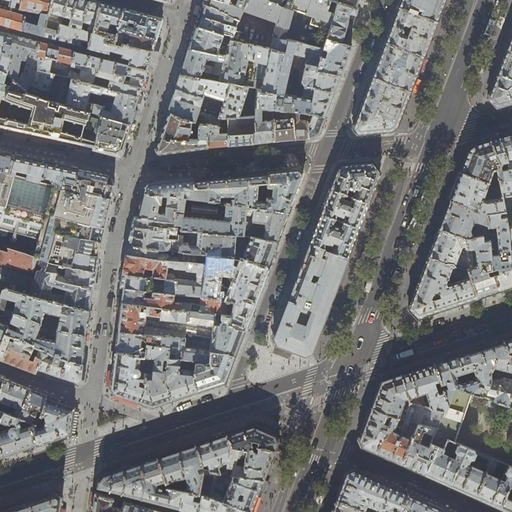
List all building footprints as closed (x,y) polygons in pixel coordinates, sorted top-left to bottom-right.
[(0,0),(0,24),(7,26),(22,30),(27,10),(19,8),(21,0),(0,0)] [(21,0),(19,8),(27,10),(22,30),(30,32),(43,36),(47,20),(52,0),(21,0)] [(88,0),(52,0),(47,20),(43,36),(63,42),(86,48),(91,32),(93,32),(99,3),(88,0)] [(203,0),(202,3),(236,20),(241,10),(275,22),(268,49),(284,51),(288,40),(284,39),(293,11),(311,17),(310,24),(328,30),(333,13),(326,10),(330,0),(329,0),(293,0),(290,8),(279,5),(264,0),(241,0),(242,0),(241,0),(237,0),(235,6),(218,0),(203,0)] [(281,0),(279,5),(290,8),(293,0),(281,0)] [(329,0),(330,0),(337,2),(333,13),(328,30),(326,38),(340,43),(345,44),(350,28),(352,23),(355,15),(357,8),(355,8),(357,0),(329,0)] [(400,0),(391,25),(385,42),(423,57),(428,43),(442,5),(444,0),(400,0)] [(118,28),(124,8),(110,5),(100,2),(99,3),(93,32),(106,35),(104,41),(114,45),(118,28)] [(200,9),(198,16),(234,28),(236,20),(202,3),(200,9)] [(141,13),(124,8),(118,28),(156,38),(159,27),(162,20),(161,18),(141,13)] [(197,20),(195,26),(221,35),(221,36),(229,39),(234,28),(198,16),(197,20)] [(191,37),(187,48),(224,55),(230,39),(229,39),(221,36),(221,35),(195,26),(191,37)] [(154,45),(156,38),(118,28),(114,45),(121,46),(121,43),(131,45),(152,50),(154,45)] [(0,70),(5,72),(14,35),(0,31),(0,70)] [(150,58),(152,50),(131,45),(121,43),(121,46),(114,45),(104,41),(106,35),(93,32),(91,32),(86,48),(103,52),(108,53),(109,51),(118,54),(118,56),(129,59),(128,61),(128,64),(146,69),(147,66),(150,58)] [(37,54),(36,54),(39,41),(26,38),(14,35),(5,72),(11,77),(12,78),(25,92),(37,69),(37,54)] [(351,46),(345,44),(340,43),(326,38),(323,48),(316,70),(340,76),(343,68),(351,46)] [(224,55),(187,48),(185,57),(181,69),(179,75),(199,79),(201,72),(219,75),(217,82),(242,86),(243,79),(250,80),(252,68),(250,65),(246,64),(247,59),(251,60),(256,67),(257,62),(253,61),(257,47),(230,39),(224,55)] [(292,111),(306,112),(325,117),(332,97),(340,76),(316,70),(323,48),(288,40),(284,51),(268,49),(257,47),(253,61),(257,62),(256,67),(253,80),(254,81),(253,87),(253,88),(256,88),(256,89),(274,92),(273,109),(292,111)] [(36,54),(37,54),(71,62),(71,61),(73,50),(61,47),(39,41),(36,54)] [(379,59),(372,77),(410,92),(410,91),(415,78),(417,72),(423,57),(385,42),(379,59)] [(145,73),(146,69),(128,64),(114,60),(86,53),(73,50),(71,61),(112,71),(113,70),(144,78),(145,73)] [(488,98),(497,107),(511,102),(511,51),(506,50),(497,73),(488,98)] [(142,84),(144,78),(113,70),(112,71),(71,61),(71,62),(37,54),(37,69),(53,73),(93,84),(96,74),(100,74),(100,77),(105,78),(106,77),(107,76),(110,77),(107,87),(138,96),(139,96),(140,91),(142,84)] [(92,150),(93,150),(94,150),(119,157),(121,156),(124,146),(125,142),(128,134),(131,122),(105,114),(89,110),(87,110),(65,105),(46,99),(53,73),(37,69),(25,92),(12,78),(10,85),(8,85),(3,83),(5,76),(11,77),(5,72),(0,70),(0,126),(19,131),(82,145),(93,147),(92,150)] [(133,115),(135,110),(134,109),(136,102),(138,96),(107,87),(93,84),(53,73),(46,99),(65,105),(87,110),(89,110),(105,114),(131,122),(133,115)] [(217,82),(199,79),(179,75),(173,93),(168,110),(173,114),(192,121),(209,124),(219,125),(218,121),(221,118),(226,117),(238,116),(245,93),(252,95),(253,88),(253,87),(242,86),(217,82)] [(391,131),(397,126),(403,111),(407,99),(410,92),(372,77),(364,98),(352,128),(357,134),(370,133),(391,131)] [(421,81),(415,78),(410,91),(417,94),(421,81)] [(260,143),(272,142),(273,109),(274,92),(256,89),(254,115),(255,132),(251,132),(251,144),(260,143)] [(281,141),(294,140),(292,111),(273,109),(272,142),(281,141)] [(155,150),(155,152),(158,154),(185,150),(206,148),(206,134),(207,134),(209,124),(192,121),(173,114),(168,110),(161,132),(155,150)] [(301,139),(308,139),(306,112),(292,111),(294,140),(301,139)] [(312,138),(318,133),(323,121),(325,117),(306,112),(308,139),(312,138)] [(254,115),(238,116),(226,117),(226,133),(251,132),(255,132),(254,115)] [(223,146),(227,146),(226,133),(219,134),(219,125),(209,124),(207,134),(206,134),(206,148),(212,147),(223,146)] [(242,144),(251,144),(251,132),(226,133),(227,146),(242,144)] [(511,133),(499,138),(507,159),(509,168),(511,167),(511,133)] [(511,167),(509,168),(507,159),(499,138),(494,139),(490,140),(498,162),(497,163),(499,181),(502,197),(511,195),(511,167)] [(498,162),(490,140),(479,144),(473,145),(468,151),(462,167),(460,172),(490,183),(499,181),(497,163),(498,162)] [(0,152),(0,171),(9,174),(13,155),(0,152)] [(28,158),(13,155),(9,174),(42,182),(47,162),(28,158)] [(58,165),(47,162),(42,182),(44,183),(46,178),(52,179),(51,184),(78,193),(82,178),(77,177),(79,169),(58,165)] [(333,178),(329,189),(368,203),(375,185),(379,173),(372,163),(357,164),(343,165),(337,170),(333,178)] [(96,173),(79,169),(77,177),(82,178),(113,186),(114,182),(112,179),(110,176),(96,173)] [(283,171),(268,172),(267,183),(266,197),(261,197),(260,201),(257,200),(258,183),(249,183),(247,203),(252,203),(252,208),(288,213),(295,195),(302,175),(298,169),(283,171)] [(108,208),(110,199),(78,193),(51,184),(44,183),(42,182),(9,174),(0,171),(0,213),(49,228),(53,214),(103,227),(105,220),(108,208)] [(224,176),(192,179),(193,188),(207,189),(208,200),(246,204),(247,203),(249,183),(258,183),(267,183),(268,172),(234,176),(233,175),(232,175),(231,176),(228,176),(226,176),(225,176),(224,176)] [(449,200),(486,214),(504,211),(502,197),(499,181),(490,183),(460,172),(458,177),(449,200)] [(112,192),(113,186),(82,178),(78,193),(110,199),(112,192)] [(145,190),(144,193),(160,195),(161,195),(181,197),(183,187),(193,188),(192,179),(169,181),(153,183),(150,184),(147,187),(145,190)] [(143,196),(142,201),(175,205),(174,219),(175,220),(173,229),(189,231),(201,232),(201,233),(244,235),(245,229),(248,229),(249,225),(251,225),(252,223),(251,222),(251,221),(265,223),(265,227),(253,226),(253,234),(252,236),(277,241),(283,227),(288,213),(252,208),(246,208),(246,204),(208,200),(207,189),(193,188),(183,187),(181,197),(161,195),(160,195),(144,193),(143,196)] [(325,201),(320,213),(358,228),(363,215),(368,203),(329,189),(325,201)] [(444,214),(438,228),(465,238),(488,235),(486,214),(449,200),(444,214)] [(142,202),(139,217),(174,219),(175,205),(142,201),(142,202)] [(486,214),(488,235),(465,238),(465,245),(466,252),(467,269),(468,272),(476,298),(495,292),(511,285),(511,268),(510,262),(510,254),(509,241),(508,227),(507,227),(504,211),(486,214)] [(99,248),(100,241),(49,228),(0,213),(0,228),(97,256),(99,248)] [(314,228),(309,243),(347,257),(353,242),(358,228),(320,213),(314,228)] [(102,234),(103,227),(53,214),(49,228),(100,241),(102,234)] [(134,218),(131,226),(166,230),(173,231),(173,229),(175,220),(174,219),(139,217),(134,217),(134,218)] [(130,230),(127,244),(157,249),(178,250),(206,253),(240,256),(242,258),(249,241),(245,240),(247,235),(244,235),(201,233),(201,232),(189,231),(188,242),(181,242),(180,242),(163,240),(166,230),(131,226),(130,230)] [(96,263),(97,256),(0,228),(0,245),(47,260),(95,272),(96,263)] [(465,245),(465,238),(438,228),(434,241),(428,257),(458,268),(467,272),(468,272),(467,269),(466,252),(464,252),(463,253),(463,254),(458,252),(460,246),(465,245)] [(275,249),(277,241),(252,236),(251,236),(249,241),(242,258),(267,268),(275,249)] [(304,355),(311,352),(319,332),(337,285),(347,257),(309,243),(298,271),(280,318),(273,337),(276,345),(304,355)] [(126,251),(126,253),(157,259),(190,261),(206,264),(206,253),(178,250),(178,257),(169,256),(168,255),(166,253),(156,252),(157,249),(127,244),(126,251)] [(90,298),(91,287),(53,279),(55,273),(44,269),(47,260),(0,245),(0,294),(1,290),(3,290),(5,288),(46,299),(88,310),(90,298)] [(124,263),(122,273),(174,279),(174,274),(169,272),(166,272),(166,268),(171,268),(173,266),(184,267),(185,269),(196,271),(195,274),(197,275),(196,280),(176,278),(176,279),(174,293),(201,295),(202,295),(205,275),(206,264),(190,261),(157,259),(126,253),(124,263)] [(257,294),(267,268),(242,258),(240,256),(206,253),(206,264),(205,275),(202,295),(216,298),(219,272),(229,272),(236,275),(226,300),(233,301),(231,315),(230,324),(244,330),(257,294)] [(455,274),(458,268),(428,257),(419,279),(408,309),(417,318),(476,298),(468,272),(467,272),(464,279),(447,285),(447,284),(446,283),(445,282),(448,275),(451,276),(455,274)] [(95,279),(95,272),(47,260),(44,269),(55,273),(53,279),(91,287),(94,288),(95,279)] [(120,287),(123,287),(153,291),(173,293),(174,293),(176,279),(174,279),(122,273),(120,285),(120,287)] [(122,300),(121,302),(158,306),(162,307),(187,310),(214,313),(221,313),(231,315),(233,301),(226,300),(216,298),(202,295),(201,295),(199,303),(172,301),(173,293),(153,291),(123,287),(122,300)] [(65,359),(81,363),(83,348),(87,323),(88,310),(46,299),(5,288),(3,290),(1,290),(0,294),(0,307),(14,312),(5,333),(10,335),(33,345),(39,348),(65,359)] [(157,311),(158,306),(121,302),(119,318),(118,331),(143,334),(144,325),(145,319),(160,322),(161,312),(157,311)] [(0,359),(0,360),(6,344),(10,335),(5,333),(14,312),(0,307),(0,309),(2,310),(3,311),(4,313),(5,315),(4,316),(0,314),(0,359)] [(161,312),(160,322),(185,324),(187,310),(162,307),(161,312)] [(187,310),(185,324),(212,327),(213,321),(214,313),(187,310)] [(211,338),(210,350),(223,351),(234,356),(237,349),(238,347),(237,347),(239,343),(241,339),(241,337),(244,330),(230,324),(231,315),(221,313),(219,322),(213,321),(212,327),(212,330),(212,333),(211,338)] [(145,319),(144,325),(185,333),(211,338),(212,333),(212,327),(185,324),(160,322),(145,319)] [(185,333),(144,325),(143,334),(170,337),(184,338),(185,333)] [(117,333),(115,351),(138,355),(144,356),(146,344),(169,347),(170,337),(143,334),(118,331),(117,333)] [(184,338),(183,347),(210,350),(211,338),(185,333),(184,338)] [(10,335),(6,344),(30,355),(33,345),(10,335)] [(184,338),(170,337),(169,347),(168,353),(175,354),(174,355),(172,355),(172,358),(180,359),(195,361),(203,362),(209,360),(210,350),(183,347),(184,338)] [(511,337),(503,341),(507,354),(510,354),(511,354),(511,337)] [(511,357),(509,356),(510,354),(507,354),(503,341),(487,346),(451,358),(433,363),(447,404),(454,387),(470,393),(494,401),(495,396),(486,393),(490,379),(490,375),(490,372),(493,366),(510,371),(511,371),(511,358),(511,359),(511,357)] [(18,367),(34,373),(39,359),(36,357),(30,355),(6,344),(0,360),(18,367)] [(168,401),(171,400),(164,382),(163,380),(164,378),(167,358),(168,353),(169,347),(146,344),(144,356),(148,357),(146,368),(145,373),(139,402),(152,406),(168,401)] [(80,372),(81,363),(65,359),(39,348),(36,357),(39,359),(34,373),(45,370),(50,372),(77,381),(79,380),(80,372)] [(212,386),(224,382),(232,359),(234,356),(223,351),(210,350),(209,360),(203,362),(195,361),(192,376),(197,391),(212,386)] [(138,355),(115,351),(113,368),(111,388),(113,391),(115,394),(139,402),(145,373),(140,373),(140,369),(141,369),(142,367),(146,368),(148,357),(144,356),(138,355)] [(174,399),(197,391),(192,376),(195,361),(180,359),(172,358),(167,358),(164,378),(171,378),(171,379),(164,382),(171,400),(174,399)] [(447,404),(433,363),(418,368),(400,374),(408,398),(410,403),(424,406),(420,394),(425,393),(429,408),(444,411),(447,404)] [(408,398),(400,374),(381,380),(376,394),(370,408),(391,415),(405,420),(406,416),(401,415),(399,416),(398,416),(404,401),(404,399),(408,398)] [(18,384),(4,378),(0,388),(0,410),(4,412),(23,419),(27,420),(30,412),(22,408),(30,390),(31,389),(18,384)] [(511,380),(503,378),(499,381),(490,379),(486,393),(495,396),(494,401),(511,406),(511,380)] [(444,411),(437,428),(433,436),(430,443),(437,447),(442,449),(447,439),(454,442),(470,393),(454,387),(447,404),(444,411)] [(37,393),(30,390),(22,408),(30,412),(39,415),(45,400),(46,396),(37,393)] [(69,433),(71,424),(72,409),(59,405),(45,400),(39,415),(30,412),(27,420),(27,423),(35,445),(54,439),(69,433)] [(437,428),(444,411),(429,408),(424,406),(410,403),(409,406),(408,408),(406,416),(405,420),(391,415),(375,452),(388,458),(400,463),(418,423),(437,428)] [(375,452),(391,415),(370,408),(364,424),(358,439),(361,446),(375,452)] [(31,446),(35,445),(27,423),(22,425),(20,421),(22,422),(23,419),(4,412),(0,419),(0,450),(2,456),(31,446)] [(246,423),(247,427),(253,425),(275,435),(277,442),(273,451),(280,453),(284,442),(275,431),(253,421),(246,423)] [(433,436),(437,428),(418,423),(400,463),(403,465),(424,475),(437,447),(430,443),(433,436)] [(245,428),(226,434),(230,445),(230,447),(251,449),(251,446),(273,451),(277,442),(275,435),(253,425),(247,427),(245,428)] [(210,435),(212,439),(225,435),(223,431),(210,435)] [(226,434),(225,435),(212,439),(210,440),(195,445),(203,470),(214,472),(225,474),(226,475),(230,447),(230,445),(226,434)] [(466,447),(465,447),(454,442),(447,439),(442,449),(437,447),(424,475),(431,477),(437,480),(450,486),(466,447)] [(511,461),(511,460),(511,453),(491,444),(489,449),(476,442),(475,444),(468,441),(465,447),(466,447),(491,458),(505,464),(507,465),(511,466),(511,478),(504,497),(511,501),(511,461)] [(191,446),(156,458),(167,489),(181,491),(199,493),(203,470),(195,445),(191,446)] [(264,477),(273,451),(251,446),(251,449),(230,447),(226,475),(229,476),(234,477),(262,480),(264,477)] [(474,497),(491,458),(466,447),(450,486),(462,491),(474,497)] [(98,487),(178,508),(181,491),(167,489),(156,458),(136,464),(103,475),(99,481),(99,482),(98,482),(98,486),(98,487)] [(505,464),(491,458),(474,497),(486,502),(499,508),(504,497),(511,478),(511,466),(507,465),(501,480),(491,475),(496,465),(499,464),(504,467),(505,464)] [(250,511),(256,497),(262,480),(234,477),(229,476),(228,479),(231,480),(229,486),(221,483),(225,474),(214,472),(203,470),(199,493),(249,511),(250,511)] [(404,503),(407,494),(377,481),(353,470),(346,473),(342,483),(336,499),(364,510),(366,504),(382,510),(380,511),(395,511),(396,510),(391,508),(393,504),(398,506),(400,502),(404,503)] [(59,511),(61,496),(55,491),(48,494),(17,504),(0,509),(0,511),(59,511)] [(92,509),(95,510),(98,511),(161,511),(112,497),(94,491),(93,500),(92,509)] [(189,511),(249,511),(199,493),(181,491),(178,508),(181,509),(189,511)] [(446,511),(434,507),(407,494),(404,503),(400,502),(398,506),(396,510),(395,511),(446,511)] [(511,511),(511,501),(504,497),(499,508),(509,511),(511,511)] [(369,511),(364,510),(336,499),(331,511),(369,511)]
